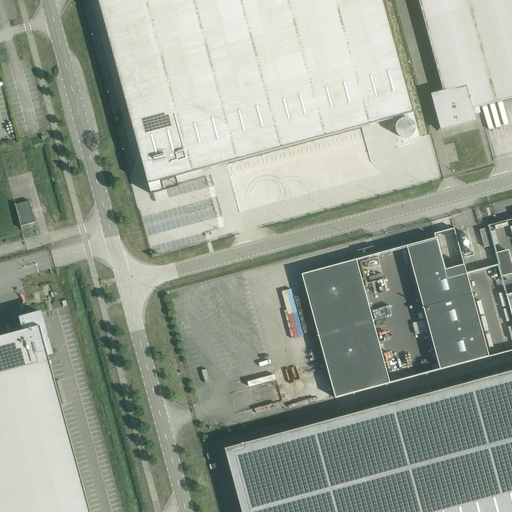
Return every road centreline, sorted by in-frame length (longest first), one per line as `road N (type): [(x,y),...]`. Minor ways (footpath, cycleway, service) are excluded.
road 1 (unclassified): [(121,286),(511,182)]
road 2 (unclassified): [(121,286),(46,0)]
road 3 (unclassified): [(184,511),(121,286)]
road 4 (unknown): [(451,198),(418,41)]
